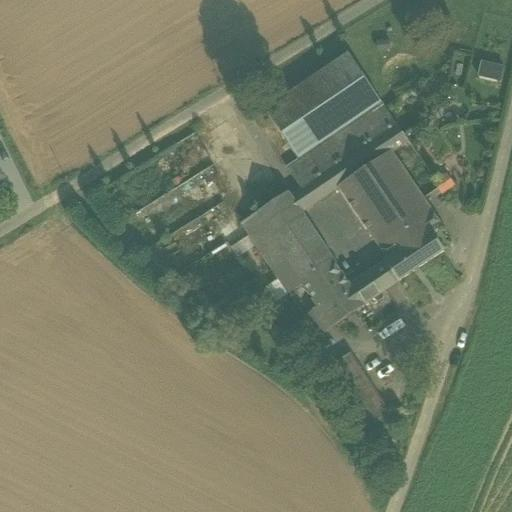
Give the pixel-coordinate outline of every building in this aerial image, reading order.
[(296,160),(376,104),(343,56),(263,112),(296,160)] [(336,191),(387,155),(404,144),(376,104),(296,160),(283,169),(299,191),(311,208),(336,191)] [(376,249),(428,213),(387,155),(336,191),(376,249)] [(290,197),(302,216),(311,208),(299,191),(290,197)] [(146,209),(156,223),(181,206),(172,192),(146,209)] [(301,286),(334,265),(302,216),(290,197),(287,194),(241,225),(287,295),(301,286)] [(430,236),(440,229),(428,213),(376,249),(386,262),(428,233),(430,236)] [(430,236),(441,251),(450,244),(440,229),(430,236)] [(385,263),(398,283),(441,252),(441,251),(430,236),(428,233),(386,262),(385,263)] [(398,283),(385,263),(350,288),(362,307),(373,299),(381,294),(398,283)] [(362,307),(350,288),(334,265),(301,286),(316,310),(303,319),(317,339),(362,307)] [(382,298),(381,294),(373,299),(375,302),(378,303),(382,301),(382,298)] [(350,354),(325,370),(363,430),(389,414),(350,354)]
